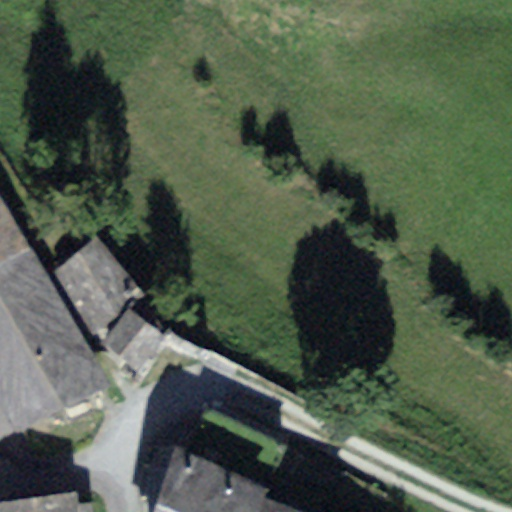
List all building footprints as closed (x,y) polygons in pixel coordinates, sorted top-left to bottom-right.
[(0,252),(24,239),(0,197),(0,252)] [(100,374),(24,239),(0,252),(0,383),(20,419),(100,374)] [(138,292),(99,239),(58,269),(97,322),(138,292)] [(160,334),(128,311),(105,343),(137,366),(160,334)] [(252,511),(262,489),(266,481),(185,447),(157,511),(252,511)] [(315,511),(262,489),(252,511),(315,511)] [(73,511),(71,491),(5,498),(6,511),(73,511)]
